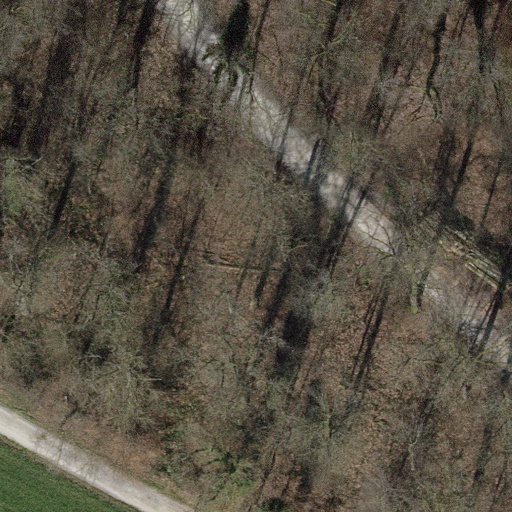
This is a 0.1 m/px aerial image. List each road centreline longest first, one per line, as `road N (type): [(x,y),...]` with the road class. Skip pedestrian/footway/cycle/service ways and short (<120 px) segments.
road 1 (track): [(511,361),(267,120),(178,0)]
road 2 (track): [(0,418),(173,511)]
